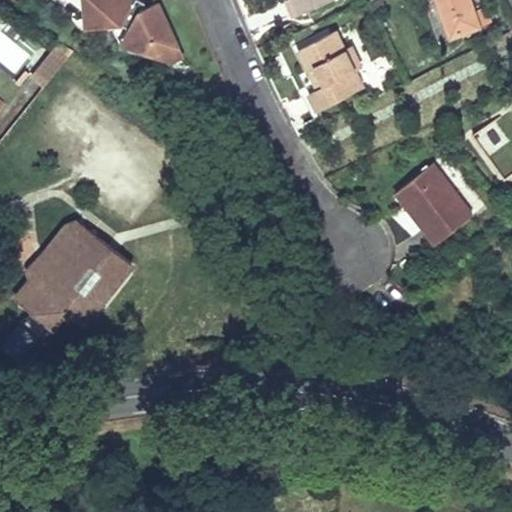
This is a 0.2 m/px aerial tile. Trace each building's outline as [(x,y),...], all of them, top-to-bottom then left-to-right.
[(85,0),(92,28),(119,24),(122,32),(127,38),(136,44),(142,47),(164,44),(154,0),(85,0)] [(289,0),(297,19),(339,3),(338,0),(289,0)] [(429,0),(447,47),(477,34),(468,9),(465,6),(462,0),(429,0)] [(313,91),(322,112),(366,96),(358,75),(367,72),(359,52),(350,55),(341,36),(299,51),(306,70),(317,66),(325,85),(313,91)] [(75,69),(57,58),(29,90),(43,103),(75,69)] [(479,138),(509,176),(511,173),(511,137),(500,122),(479,138)] [(429,174),(390,206),(399,219),(404,216),(416,231),(413,235),(432,256),(471,221),(429,174)] [(30,278),(4,310),(43,344),(58,325),(74,339),(94,315),(123,281),(62,231),(27,274),(30,278)]
